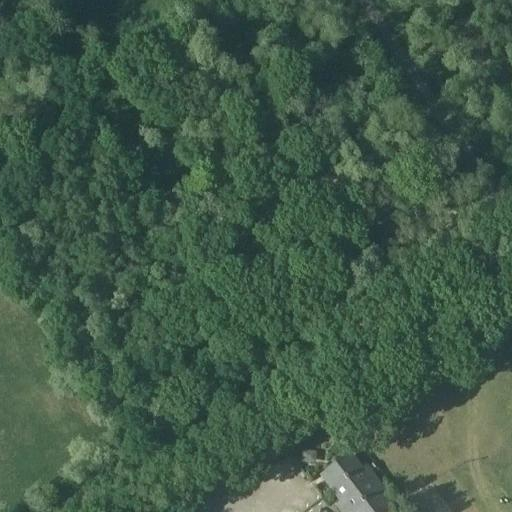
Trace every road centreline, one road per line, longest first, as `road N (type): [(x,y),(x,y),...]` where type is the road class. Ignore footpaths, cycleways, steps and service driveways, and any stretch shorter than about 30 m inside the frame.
road 1 (unclassified): [(178,511),(511,269)]
road 2 (track): [(470,186),(349,300),(348,388)]
road 3 (unknown): [(348,0),(476,187)]
